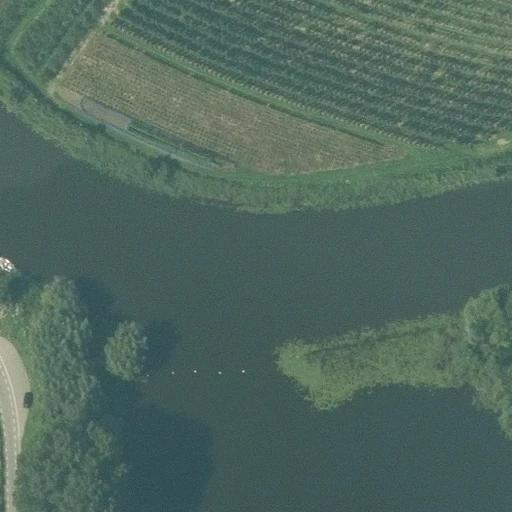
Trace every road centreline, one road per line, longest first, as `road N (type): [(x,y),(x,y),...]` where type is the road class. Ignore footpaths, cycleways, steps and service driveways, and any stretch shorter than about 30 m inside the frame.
road 1 (unclassified): [(12,511),(0,385)]
road 2 (track): [(41,96),(115,0)]
